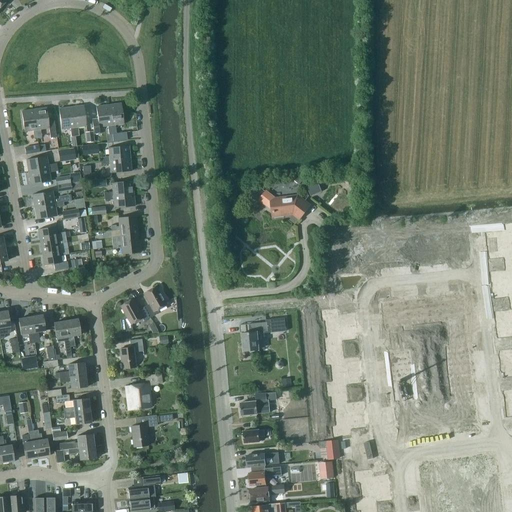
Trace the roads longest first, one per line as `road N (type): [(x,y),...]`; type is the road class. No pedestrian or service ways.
road 1 (unclassified): [(231,511),(188,126),(191,0)]
road 2 (residential): [(58,0),(112,16),(132,37),(142,72),(160,266),(94,305)]
road 3 (residential): [(477,273),(370,291),(365,324),(377,426),(395,454)]
road 4 (residential): [(33,295),(0,109)]
road 5 (residential): [(100,479),(113,458),(94,305)]
road 6 (residential): [(496,440),(477,273)]
